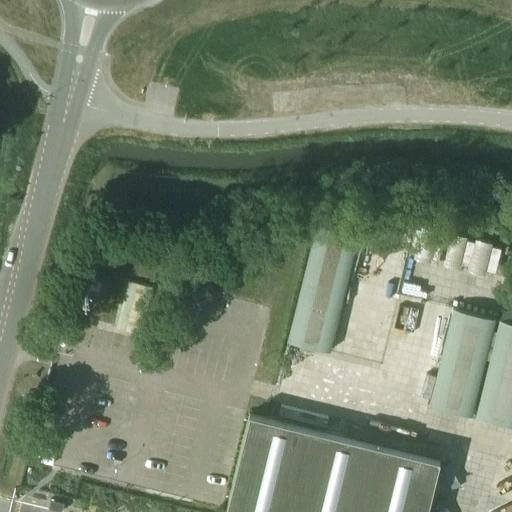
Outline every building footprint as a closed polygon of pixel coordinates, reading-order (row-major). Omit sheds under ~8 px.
[(413,254),(430,259),(431,254),(436,256),(442,231),(438,230),(438,227),(421,222),(420,227),(415,225),(409,249),(414,250),(413,254)] [(331,350),(359,233),(317,223),(288,339),(331,350)] [(486,269),(496,270),(502,246),(492,244),(493,240),(476,236),(475,240),(466,238),(467,233),(450,229),(450,233),(445,232),(439,256),(444,258),(443,261),(459,266),(460,261),(469,263),(468,268),(485,273),(486,269)] [(148,303),(149,282),(126,281),(125,302),(148,303)] [(496,317),(453,307),(429,404),(472,415),(496,317)] [(511,423),(511,319),(498,316),(473,414),(511,423)] [(249,412),(225,511),(426,511),(440,458),(249,412)] [(51,498),(48,507),(62,510),(64,501),(51,498)]
